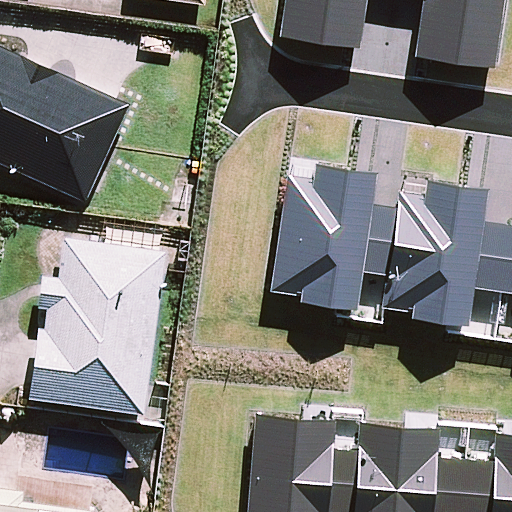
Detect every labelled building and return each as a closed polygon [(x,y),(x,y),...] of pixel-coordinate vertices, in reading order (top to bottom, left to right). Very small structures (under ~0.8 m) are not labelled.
[(142,0),(210,10),(211,0),(142,0)] [(0,164),(90,205),(134,108),(0,48),(0,164)] [(199,163),(173,161),(167,228),(193,230),(199,163)] [(34,403),(150,417),(170,254),(69,242),(64,280),(46,278),(42,311),(52,313),(50,332),(43,331),(34,403)] [(0,511),(79,511),(29,505),(30,494),(0,490),(0,511)]
